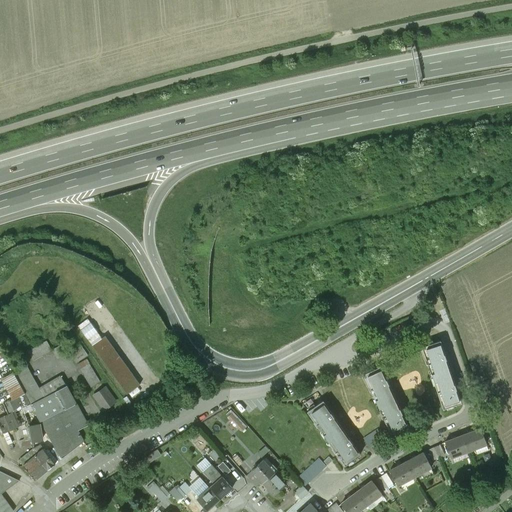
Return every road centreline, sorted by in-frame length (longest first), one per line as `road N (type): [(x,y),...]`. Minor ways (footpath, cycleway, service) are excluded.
road 1 (residential): [(333,484),(464,419),(473,407),(443,330),(429,322),(354,361),(343,347),(263,393),(237,396),(122,453),(40,511)]
road 2 (motorway): [(511,55),(193,121),(0,177)]
road 3 (track): [(0,129),(196,72),(511,8)]
road 4 (motorway): [(411,288),(247,371),(204,356),(156,273)]
road 5 (motorway): [(198,149),(511,84)]
road 6 (motorway): [(0,206),(198,149)]
road 7 (motorway): [(0,212),(91,214),(126,237),(156,273)]
road 8 (motorway): [(156,273),(154,203),(198,149)]
